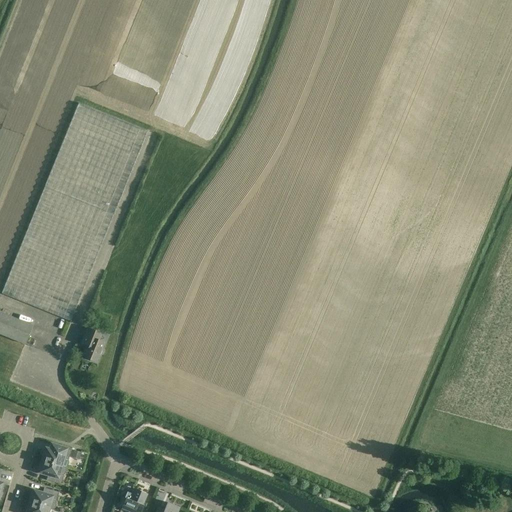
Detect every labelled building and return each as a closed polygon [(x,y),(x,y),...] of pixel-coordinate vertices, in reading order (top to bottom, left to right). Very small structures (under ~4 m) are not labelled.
[(69,321),(70,320),(147,131),(78,103),(1,293),(69,321)] [(0,334),(24,344),(32,325),(0,312),(0,334)] [(100,334),(86,328),(80,343),(86,345),(81,356),(95,362),(99,354),(100,353),(101,350),(101,348),(103,342),(96,340),(99,334),(100,334)] [(41,460),(65,468),(65,467),(66,466),(67,464),(67,463),(68,461),(67,460),(70,450),(49,443),(48,449),(44,448),(43,449),(42,450),(41,451),(41,453),(42,455),(43,455),(41,460)] [(73,450),(71,458),(78,460),(80,453),(73,450)] [(66,469),(65,468),(41,460),(40,464),(39,464),(38,465),(37,467),(36,468),(36,470),(37,471),(38,472),(50,476),(48,481),(60,484),(63,474),(64,473),(65,472),(66,470),(66,469)] [(29,502),(53,509),(54,508),(55,506),(55,505),(55,503),(55,502),(58,492),(46,488),(44,493),(31,490),(30,491),(29,492),(29,494),(29,495),(29,497),(30,497),(29,502)] [(141,505),(146,494),(134,489),(132,494),(126,492),(124,498),(125,498),(121,508),(129,511),(140,511),(143,505),(141,505)] [(53,509),(29,502),(28,507),(26,506),(25,508),(24,509),(24,510),(24,511),(23,511),(48,511),(50,509),(53,509)] [(176,511),(179,507),(166,502),(163,510),(157,507),(155,511),(176,511)]
